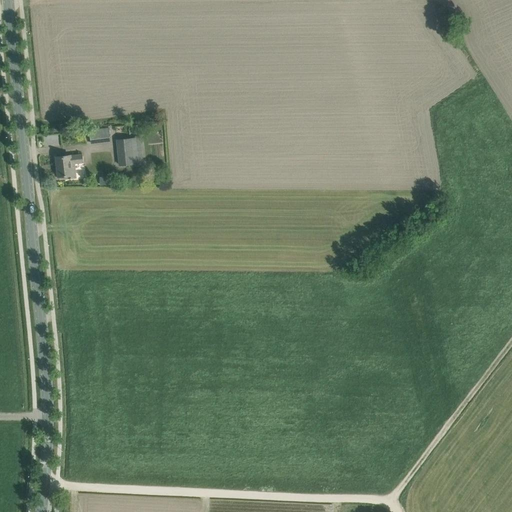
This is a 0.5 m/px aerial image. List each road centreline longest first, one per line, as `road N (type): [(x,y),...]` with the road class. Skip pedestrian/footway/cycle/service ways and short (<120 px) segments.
road 1 (tertiary): [(41,511),(46,387),(8,0)]
road 2 (track): [(398,511),(387,500),(57,485)]
road 3 (track): [(387,500),(511,342)]
